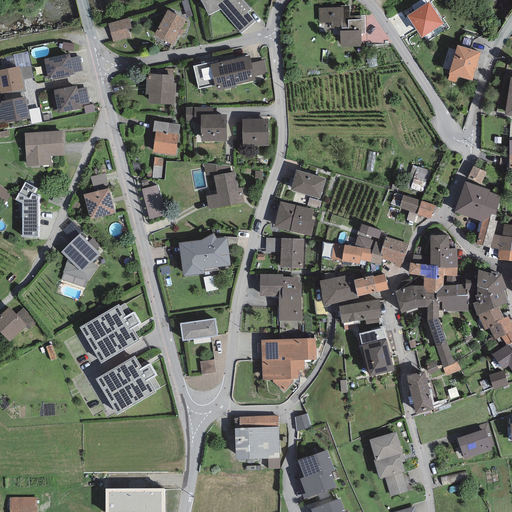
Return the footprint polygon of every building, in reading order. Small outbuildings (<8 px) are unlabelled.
[(242,0),(200,0),(209,15),(220,10),(241,33),(255,21),(247,13),(251,9),(242,0)] [(443,24),(428,2),(407,16),(421,38),(443,24)] [(338,6),(338,7),(343,7),(343,23),(341,23),(341,31),(361,30),(361,34),(365,34),(364,16),(349,16),(349,5),(338,6)] [(338,7),(318,8),(318,23),(331,23),(332,35),(340,34),(340,31),(341,31),(341,23),(343,23),(343,7),(338,7)] [(186,20),(167,10),(153,35),(172,45),(178,34),(181,35),(184,31),(181,29),(186,20)] [(128,18),(108,24),(113,42),(130,37),(128,30),(131,29),(128,18)] [(341,31),(340,31),(340,34),(340,48),(361,47),(361,34),(361,30),(341,31)] [(68,44),(66,50),(75,54),(77,47),(68,44)] [(481,52),(457,45),(448,74),(449,75),(447,80),(455,83),(457,77),(472,81),(481,52)] [(13,55),(15,67),(19,66),(22,80),(33,78),(27,52),(13,55)] [(70,54),(44,59),(48,80),(74,75),(73,73),(82,71),(79,56),(71,58),(70,54)] [(212,62),(193,66),(198,89),(214,85),(216,91),(236,86),(236,85),(255,80),(254,76),(251,63),(249,55),(213,64),(212,62)] [(264,60),(251,63),(254,76),(267,73),(264,60)] [(15,67),(0,70),(0,92),(0,94),(24,89),(22,80),(19,66),(15,67)] [(174,75),(146,74),(145,94),(148,95),(148,103),(175,104),(176,84),(174,83),(174,75)] [(77,85),(53,90),(58,114),(81,109),(80,106),(90,104),(86,87),(77,89),(77,85)] [(1,103),(0,103),(0,123),(5,122),(5,124),(29,119),(25,97),(0,101),(1,103)] [(213,115),(213,107),(185,108),(186,121),(200,121),(200,117),(200,115),(213,115)] [(213,115),(200,115),(200,117),(200,121),(200,142),(226,141),(226,114),(213,115)] [(268,119),(242,119),(242,145),(254,145),(254,146),(269,146),(268,119)] [(180,125),(154,121),(152,131),(155,132),(178,135),(180,125)] [(63,131),(24,133),(26,167),(51,165),(51,156),(64,155),(63,131)] [(155,132),(152,152),(176,156),(178,135),(155,132)] [(155,158),(156,177),(164,177),(163,158),(155,158)] [(235,172),(231,172),(230,166),(204,164),(207,184),(214,183),(217,194),(206,196),(208,209),(245,202),(242,188),(238,188),(235,172)] [(473,166),(467,178),(481,184),(486,172),(473,166)] [(326,179),(296,170),(290,189),(319,199),(326,179)] [(105,173),(90,177),(94,192),(108,188),(109,188),(105,173)] [(465,181),(454,212),(482,222),(491,214),(495,216),(501,196),(489,192),(490,190),(465,181)] [(22,203),(22,237),(37,237),(38,197),(33,194),(36,188),(25,182),(15,200),(22,203)] [(12,193),(0,185),(0,204),(3,206),(12,193)] [(158,187),(144,190),(152,219),(166,216),(158,187)] [(94,192),(83,195),(90,220),(115,213),(108,188),(94,192)] [(399,208),(430,219),(435,206),(421,200),(421,201),(403,195),(399,208)] [(313,210),(280,201),(273,227),(312,237),(316,220),(311,219),(313,210)] [(496,216),(495,216),(491,214),(482,222),(476,245),(490,248),(494,235),(497,221),(494,221),(496,216)] [(511,224),(503,224),(502,236),(500,236),(494,235),(490,248),(498,249),(497,260),(511,261),(511,224)] [(381,231),(361,225),(359,232),(357,231),(356,235),(357,235),(354,247),(373,251),(375,242),(383,244),(385,237),(380,235),(381,231)] [(213,233),(201,240),(205,269),(230,266),(229,250),(227,237),(216,239),(213,233)] [(79,234),(61,252),(67,259),(62,273),(63,273),(87,281),(88,281),(97,267),(92,262),(100,254),(96,250),(88,242),(79,234)] [(448,235),(430,236),(430,265),(438,265),(438,268),(457,267),(457,248),(449,248),(448,235)] [(236,249),(239,238),(227,237),(229,250),(236,249)] [(383,244),(380,254),(383,255),(381,259),(395,264),(394,266),(401,268),(408,244),(385,237),(383,244)] [(92,238),(88,242),(96,250),(100,246),(92,238)] [(281,238),(266,238),(265,252),(281,252),(281,238)] [(305,239),(281,238),(281,252),(280,268),(304,268),(305,239)] [(205,269),(201,240),(179,243),(183,277),(205,274),(204,269),(205,269)] [(380,265),(381,259),(383,255),(380,254),(383,244),(375,242),(373,251),(370,262),(380,265)] [(344,246),(333,244),(331,260),(359,264),(360,260),(370,262),(373,251),(354,247),(344,245),(344,246)] [(430,265),(410,263),(408,274),(424,276),(423,286),(423,293),(436,293),(443,286),(444,276),(457,276),(457,267),(438,268),(438,265),(430,265)] [(476,299),(503,289),(506,289),(501,274),(490,271),(490,274),(478,270),(477,295),(475,295),(476,299)] [(87,281),(63,273),(61,280),(85,288),(87,281)] [(283,274),(260,274),(260,296),(279,296),(279,321),(301,321),(301,282),(298,282),(298,277),(283,277),(283,274)] [(352,274),(319,281),(324,306),(358,298),(358,296),(353,280),(352,274)] [(373,275),(353,280),(358,296),(376,292),(388,290),(384,274),(373,277),(373,275)] [(465,284),(443,286),(436,293),(436,301),(438,301),(438,311),(442,310),(442,311),(468,311),(468,290),(465,290),(465,284)] [(411,286),(394,291),(401,313),(418,308),(411,286)] [(423,286),(411,286),(418,308),(427,307),(427,322),(438,318),(438,311),(438,301),(436,301),(436,293),(423,293),(423,286)] [(476,315),(477,315),(498,307),(509,303),(503,289),(476,299),(477,302),(472,303),(476,315)] [(379,300),(338,306),(341,324),(365,320),(379,318),(381,318),(379,300)] [(118,304),(79,327),(101,364),(140,341),(133,329),(141,324),(134,312),(126,317),(118,304)] [(9,307),(0,315),(0,332),(9,342),(25,327),(26,326),(16,314),(9,307)] [(23,307),(16,314),(26,326),(25,327),(28,330),(37,322),(23,307)] [(498,307),(477,315),(484,330),(489,328),(494,340),(501,337),(511,330),(511,324),(508,316),(504,318),(498,307)] [(438,318),(427,322),(443,368),(454,364),(454,363),(438,318)] [(215,319),(179,324),(182,341),(218,336),(215,319)] [(359,334),(361,345),(386,339),(383,328),(359,334)] [(511,330),(501,337),(506,345),(507,344),(511,351),(511,350),(511,330)] [(315,338),(261,340),(262,380),(272,380),(273,382),(284,392),(293,382),(293,379),(298,379),(298,369),(304,369),(304,361),(316,360),(315,338)] [(386,339),(361,345),(369,377),(394,371),(386,339)] [(511,350),(511,351),(507,344),(506,345),(492,354),(503,369),(508,366),(511,371),(511,350)] [(134,356),(95,379),(117,415),(156,392),(149,380),(157,375),(150,363),(142,368),(134,356)] [(439,371),(434,360),(425,364),(429,375),(439,371)] [(457,361),(454,363),(454,364),(443,368),(446,376),(461,371),(457,361)] [(204,377),(218,375),(217,362),(202,363),(204,377)] [(503,371),(489,375),(493,389),(508,385),(503,371)] [(424,372),(406,376),(415,414),(433,410),(424,372)] [(307,414),(295,417),(296,432),(311,427),(307,414)] [(234,418),(234,429),(278,427),(278,415),(239,417),(239,418),(234,418)] [(487,423),(479,425),(480,431),(457,438),(463,459),(492,450),(491,447),(494,446),(487,423)] [(278,427),(234,429),(235,460),(267,459),(268,469),(280,469),(278,427)] [(396,432),(369,440),(374,460),(373,460),(379,479),(384,478),(402,473),(405,472),(402,462),(405,461),(396,432)] [(327,450),(297,461),(303,478),(333,467),(327,450)] [(335,471),(333,467),(303,478),(300,479),(304,492),(301,493),(303,500),(337,488),(331,472),(335,471)] [(407,492),(402,473),(384,478),(390,497),(407,492)] [(163,511),(164,489),(105,490),(105,511),(163,511)] [(37,511),(37,498),(9,499),(9,511),(37,511)] [(344,511),(340,498),(310,510),(311,511),(344,511)]
